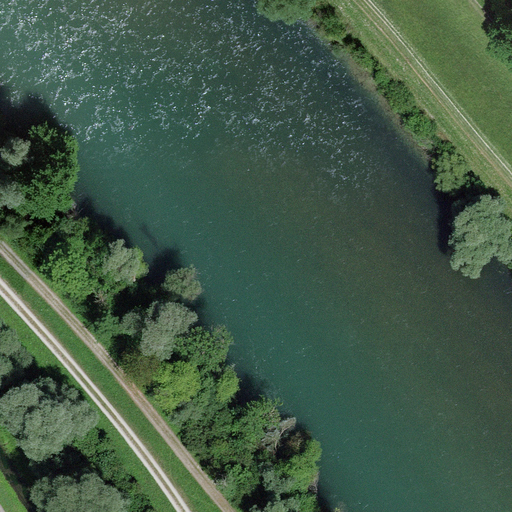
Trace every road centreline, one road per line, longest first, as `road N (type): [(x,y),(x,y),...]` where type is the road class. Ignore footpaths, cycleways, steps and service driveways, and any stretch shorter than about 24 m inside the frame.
road 1 (track): [(0,240),(158,411),(237,511)]
road 2 (track): [(0,293),(121,423),(184,511)]
road 3 (track): [(347,0),(511,184)]
